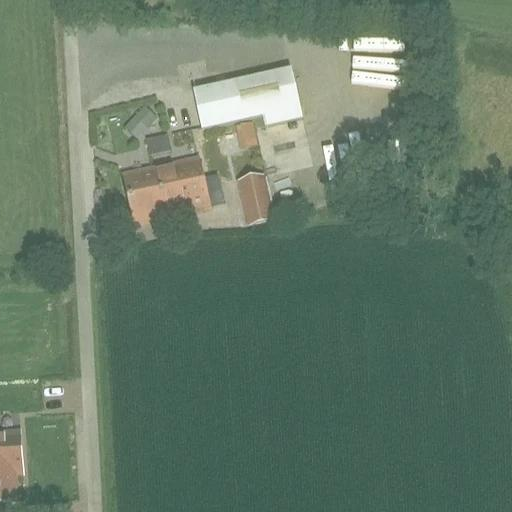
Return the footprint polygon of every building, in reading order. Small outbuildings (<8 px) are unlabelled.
[(354,59),(354,67),(384,67),(385,59),(354,59)] [(292,73),(194,94),(203,133),(264,120),(266,129),(303,121),(292,73)] [(153,113),(129,125),(137,140),(161,128),(153,113)] [(154,158),(173,157),(172,141),(153,143),(154,158)] [(136,228),(173,219),(210,211),(199,162),(125,179),(136,228)] [(266,178),(239,183),(247,230),(275,225),(266,178)] [(0,508),(18,507),(16,477),(23,477),(20,438),(0,439),(0,508)]
